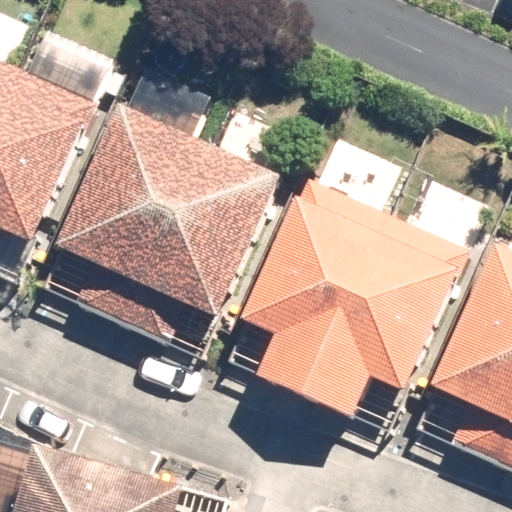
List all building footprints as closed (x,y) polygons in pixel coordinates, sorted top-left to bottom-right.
[(0,235),(33,251),(98,113),(0,67),(0,235)] [(99,272),(83,309),(177,350),(194,313),(221,325),(285,177),(117,104),(53,252),(99,272)] [(277,340),(257,385),(357,429),(377,384),(405,396),(469,250),(307,178),(242,324),(277,340)] [(480,413),(464,447),(511,469),(511,251),(498,245),(431,390),(480,413)] [(177,511),(183,493),(33,450),(15,511),(177,511)]
